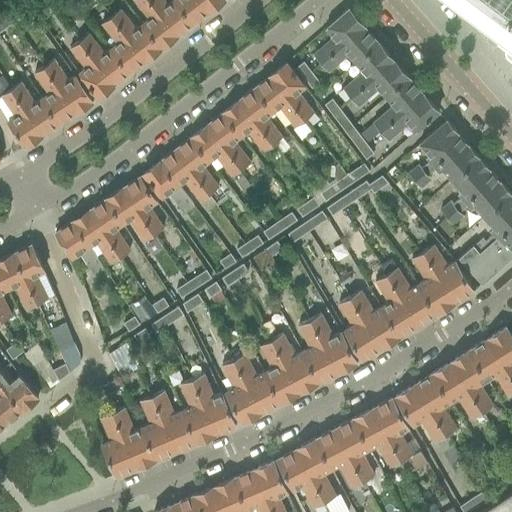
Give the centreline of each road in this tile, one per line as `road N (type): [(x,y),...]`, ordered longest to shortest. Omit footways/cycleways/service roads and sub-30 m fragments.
road 1 (residential): [(80,511),(336,398),(511,288)]
road 2 (residential): [(0,229),(106,170),(317,0)]
road 3 (residential): [(256,0),(159,78),(0,186)]
road 4 (tertiary): [(511,138),(389,0)]
